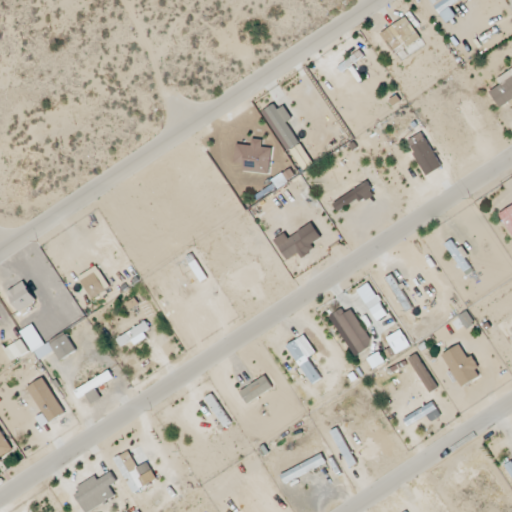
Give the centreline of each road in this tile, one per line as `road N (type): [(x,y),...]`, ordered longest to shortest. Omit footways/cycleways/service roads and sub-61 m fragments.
road 1 (residential): [(511,137),(0,478)]
road 2 (residential): [(0,235),(351,0)]
road 3 (residential): [(511,382),(316,511)]
